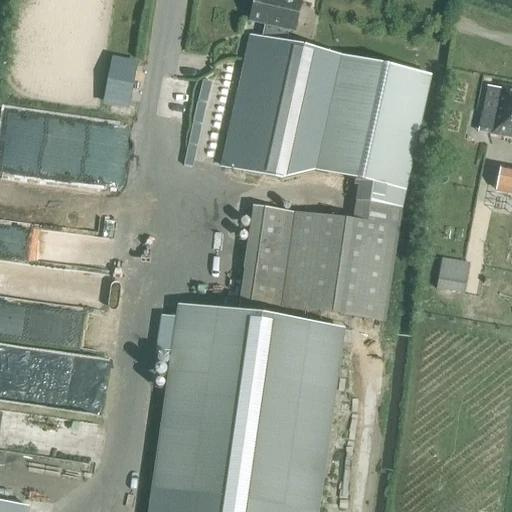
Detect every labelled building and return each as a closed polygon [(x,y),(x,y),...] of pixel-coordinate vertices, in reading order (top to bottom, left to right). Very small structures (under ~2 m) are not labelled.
[(261,40),(281,45),(284,31),(294,33),(301,3),(289,0),(254,0),(250,23),(265,26),(261,40)] [(281,45),(261,40),(252,38),(223,169),(280,182),(314,172),(356,181),(355,186),(359,187),(353,223),(253,209),(239,302),(382,323),(401,192),(405,193),(430,79),(281,45)] [(168,71),(166,107),(190,107),(191,72),(168,71)] [(489,135),(511,139),(511,89),(499,86),(498,90),(487,87),(481,113),(493,115),(489,135)] [(129,179),(136,117),(101,113),(100,127),(95,126),(94,136),(82,135),(83,132),(56,129),(55,133),(37,131),(33,160),(111,168),(110,177),(129,179)] [(497,192),(511,194),(511,171),(501,170),(497,192)] [(100,232),(102,221),(0,206),(0,240),(75,250),(78,229),(100,232)] [(438,282),(466,287),(470,266),(442,261),(438,282)] [(0,322),(18,325),(22,291),(0,288),(0,322)] [(314,511),(342,329),(183,306),(152,511),(314,511)] [(45,348),(45,363),(74,365),(74,349),(45,348)] [(29,363),(24,373),(37,381),(43,372),(29,363)] [(45,405),(8,408),(9,419),(23,418),(23,420),(46,419),(45,405)] [(0,511),(27,511),(28,507),(0,503),(0,511)]
